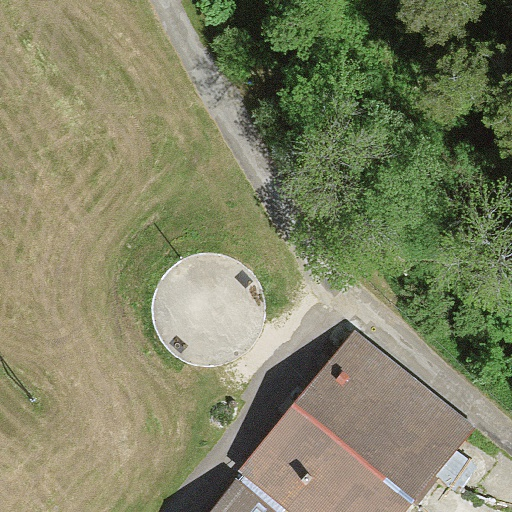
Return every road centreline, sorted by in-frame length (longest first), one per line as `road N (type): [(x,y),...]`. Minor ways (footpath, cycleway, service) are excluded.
road 1 (unclassified): [(511,442),(311,262),(162,0)]
road 2 (track): [(177,511),(348,302)]
